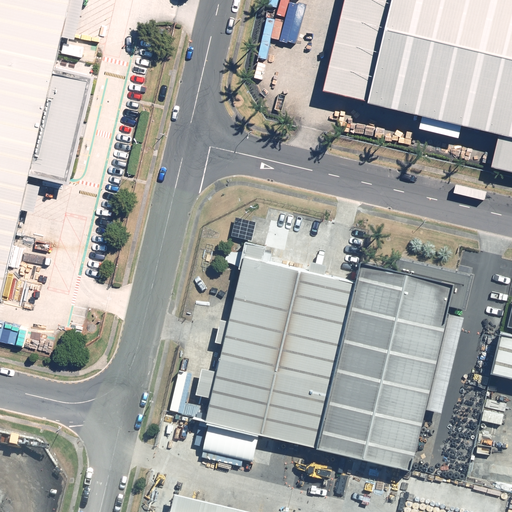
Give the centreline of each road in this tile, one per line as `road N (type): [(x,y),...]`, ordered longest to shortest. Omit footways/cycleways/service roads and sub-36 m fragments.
road 1 (unknown): [(150,0),(126,9),(114,32),(71,243),(89,287),(146,306)]
road 2 (unclassified): [(511,213),(186,135)]
road 3 (unclassified): [(186,135),(120,418)]
road 4 (unclassified): [(186,135),(218,0)]
road 5 (unclassified): [(0,389),(120,418)]
